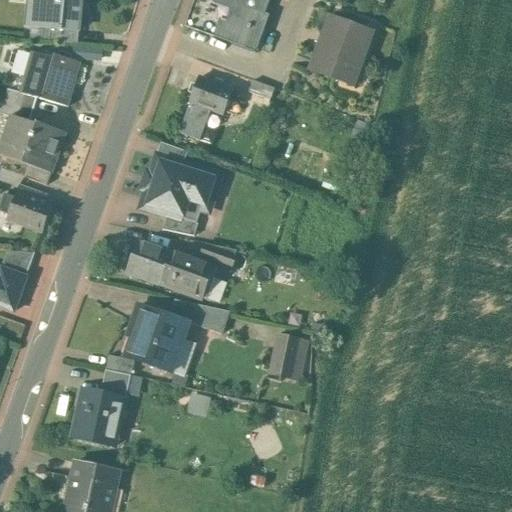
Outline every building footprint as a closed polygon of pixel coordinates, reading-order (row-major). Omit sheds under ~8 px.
[(78,0),(31,0),(29,26),(50,28),(76,31),(78,0)] [(216,0),(236,7),(229,26),(221,23),(215,37),(213,36),(213,37),(254,52),(267,17),(262,16),(268,0),(216,0)] [(373,33),(329,17),(323,35),(326,36),(314,71),(310,70),(309,71),(353,88),(362,64),(360,63),(370,34),(372,35),(373,33)] [(76,31),(50,28),(49,42),(74,45),(76,31)] [(53,59),(32,53),(20,93),(20,94),(37,99),(68,108),(81,64),(54,56),(53,59)] [(232,91),(199,78),(190,102),(179,134),(198,141),(209,109),(223,114),(232,91)] [(274,89),(252,81),(248,92),(270,100),(274,89)] [(20,93),(8,90),(4,102),(33,110),(37,99),(20,94),(20,93)] [(33,110),(4,102),(1,115),(16,120),(17,119),(29,123),(33,110)] [(29,123),(17,119),(16,120),(3,158),(30,167),(51,174),(52,175),(66,134),(37,124),(36,126),(29,123)] [(219,177),(183,166),(157,159),(142,208),(167,216),(188,222),(193,206),(208,211),(219,177)] [(51,174),(30,167),(25,178),(47,186),(51,174)] [(47,198),(19,188),(15,199),(4,196),(0,206),(0,211),(9,215),(7,219),(43,232),(52,207),(45,204),(47,198)] [(170,254),(139,243),(128,273),(160,284),(171,254),(170,254)] [(237,252),(206,245),(200,261),(212,266),(212,267),(224,272),(225,270),(232,266),(237,252)] [(35,254),(7,251),(3,264),(28,273),(35,254)] [(200,261),(171,251),(170,254),(171,254),(160,284),(200,299),(212,267),(212,266),(200,261)] [(0,274),(0,307),(14,313),(26,278),(2,269),(0,274)] [(201,307),(174,301),(169,316),(189,323),(189,324),(195,326),(201,307)] [(169,316),(140,306),(133,324),(137,325),(125,360),(109,357),(106,371),(131,377),(132,375),(134,375),(135,373),(132,372),(134,362),(171,374),(189,324),(189,323),(169,316)] [(229,313),(201,307),(195,326),(221,335),(229,313)] [(300,341),(278,337),(270,374),(292,379),(300,341)] [(131,377),(106,371),(100,397),(127,402),(131,377)] [(191,391),(185,409),(203,415),(209,397),(191,391)] [(100,397),(84,394),(75,440),(107,446),(113,420),(123,422),(127,402),(100,397)] [(121,478),(76,468),(66,511),(113,511),(114,510),(109,509),(112,495),(117,496),(121,478)]
